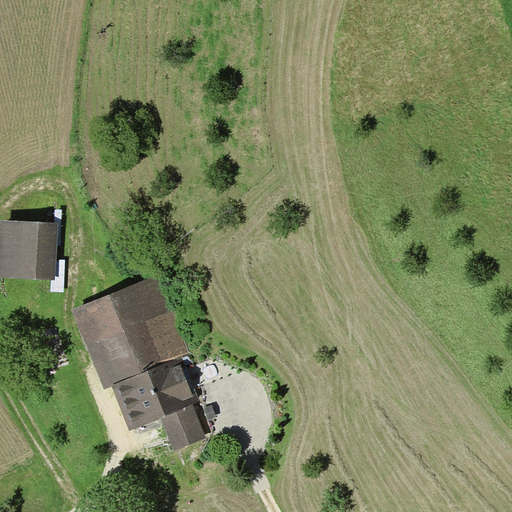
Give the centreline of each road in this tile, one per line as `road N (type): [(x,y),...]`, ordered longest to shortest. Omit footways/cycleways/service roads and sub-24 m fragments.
road 1 (track): [(0,358),(40,439),(106,511)]
road 2 (track): [(87,255),(72,186),(53,172),(21,182),(0,201)]
